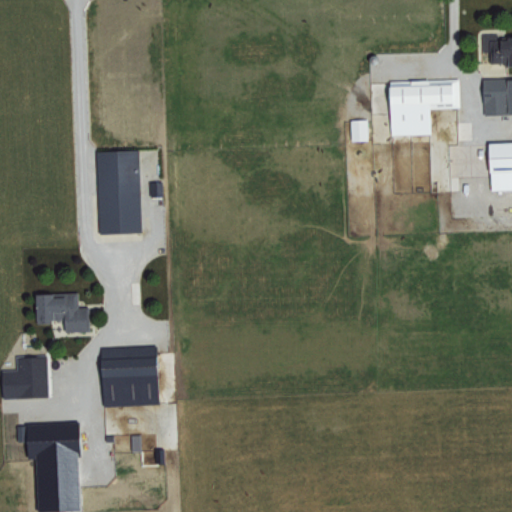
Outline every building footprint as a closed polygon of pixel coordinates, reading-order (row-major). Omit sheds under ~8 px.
[(511,64),(511,37),(494,38),(495,65),(511,64)] [(511,113),(511,77),(486,78),(487,114),(511,113)] [(393,80),(394,134),(436,133),(436,107),(463,107),(463,79),(393,80)] [(371,119),(354,119),(355,140),(371,140),(371,119)] [(511,189),(511,141),(492,142),(493,190),(511,189)] [(101,150),(104,233),(146,232),(144,149),(101,150)] [(95,330),(94,306),(83,307),(83,291),(73,291),(73,297),(63,297),(63,293),(44,293),(45,321),(71,320),(72,331),(95,330)] [(9,398),(52,396),(51,356),(20,357),(20,369),(8,369),(9,398)] [(167,404),(166,357),(108,358),(108,405),(167,404)]
